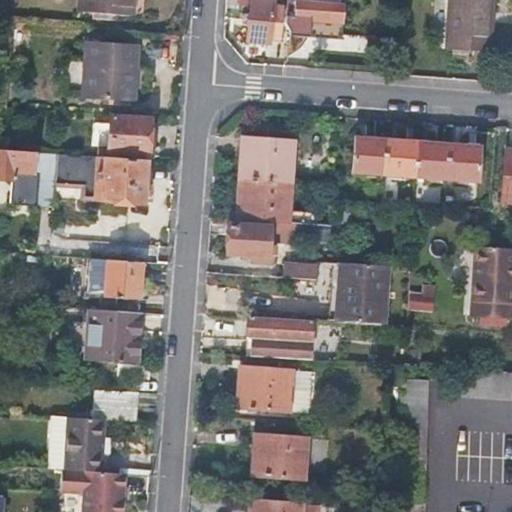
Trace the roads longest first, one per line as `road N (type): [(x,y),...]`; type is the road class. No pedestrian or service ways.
road 1 (residential): [(201,83),(169,511)]
road 2 (unclassified): [(511,105),(201,83)]
